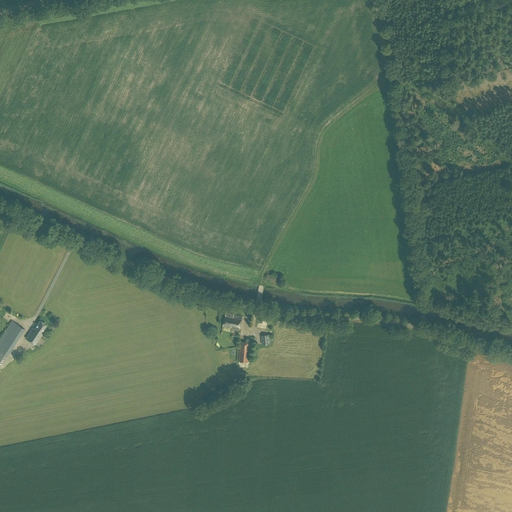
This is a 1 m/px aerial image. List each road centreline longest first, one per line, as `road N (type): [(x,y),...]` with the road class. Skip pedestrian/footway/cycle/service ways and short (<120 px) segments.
road 1 (unclassified): [(511,357),(393,322),(206,298),(0,206)]
road 2 (track): [(256,310),(270,259),(315,179),(318,137),(385,81),(376,0)]
road 3 (track): [(386,77),(446,100),(510,160)]
